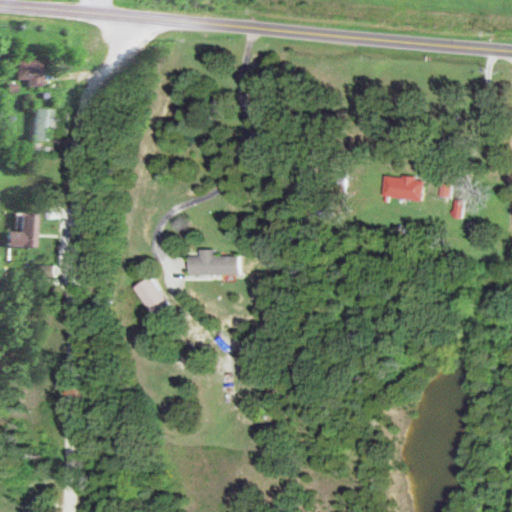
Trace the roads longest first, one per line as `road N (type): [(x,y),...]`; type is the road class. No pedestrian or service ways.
road 1 (tertiary): [(511,53),(0,2)]
road 2 (residential): [(70,511),(78,146),(86,99),(140,14)]
